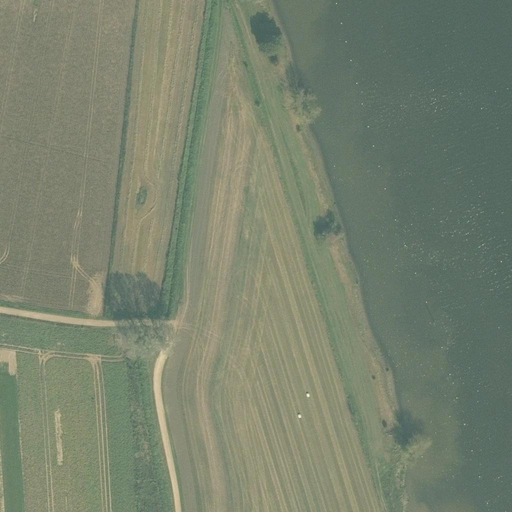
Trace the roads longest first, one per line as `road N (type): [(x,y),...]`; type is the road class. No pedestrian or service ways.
road 1 (track): [(171,324),(156,386),(177,511)]
road 2 (track): [(0,309),(64,321),(171,324)]
